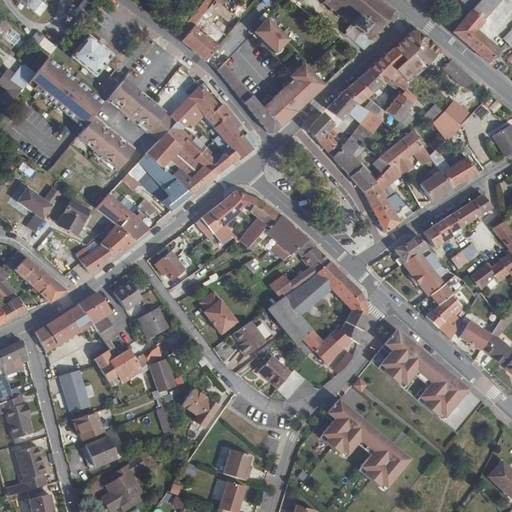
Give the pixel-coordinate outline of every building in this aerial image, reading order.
[(49,3),(45,0),(37,0),(33,6),(41,12),(49,3)] [(85,11),(93,0),(82,0),(78,5),(85,11)] [(200,0),(174,32),(179,37),(200,13),(207,4),(202,0),(200,0)] [(224,33),(237,18),(216,1),(215,0),(210,0),(207,4),(200,13),(224,33)] [(370,37),(372,39),(373,40),(376,38),(375,36),(379,30),(381,31),(383,28),(382,27),(389,18),(391,19),(393,17),(392,15),(394,12),(396,14),(398,11),(394,8),(393,9),(387,4),(388,3),(385,1),(384,3),(380,0),(324,0),(324,3),(328,2),(333,6),(331,8),(334,10),(335,8),(340,12),(339,14),(341,16),(343,14),(347,17),(346,19),(348,21),(350,19),(354,23),(353,24),(356,27),(358,25),(362,29),(361,30),(364,33),(366,32),(371,36),(370,37)] [(489,15),(502,0),(482,0),(478,5),(489,15)] [(82,13),(72,5),(68,10),(78,18),(82,13)] [(491,61),(502,49),(478,28),(489,15),(478,5),(457,31),(491,61)] [(179,37),(204,57),(224,33),(200,13),(179,37)] [(277,27),(267,18),(252,33),(274,55),(286,42),(274,31),(277,27)] [(364,46),(372,39),(370,37),(371,36),(366,32),(364,33),(361,30),(362,29),(358,25),(356,27),(353,24),(348,32),(364,46)] [(429,64),(442,49),(422,31),(416,30),(395,48),(411,66),(404,74),(402,75),(406,78),(426,61),(429,64)] [(95,76),(113,54),(88,34),(70,56),(95,76)] [(52,51),(58,44),(46,35),(41,42),(52,51)] [(387,54),(404,74),(411,66),(395,48),(387,54)] [(411,82),(406,78),(402,75),(404,74),(387,54),(370,68),(384,83),(391,77),(396,80),(398,78),(400,80),(398,83),(404,87),(406,89),(406,88),(411,82)] [(98,110),(106,101),(49,55),(37,70),(30,78),(36,83),(33,87),(78,123),(81,120),(82,121),(93,107),(98,110)] [(113,57),(110,64),(119,67),(121,60),(113,57)] [(467,87),(476,77),(452,58),(444,67),(467,87)] [(30,78),(37,70),(24,60),(15,71),(11,77),(24,86),(30,78)] [(272,131),(280,125),(259,101),(224,61),(218,68),(267,130),(268,130),(272,131)] [(314,93),(325,83),(315,73),(313,76),(301,63),(292,72),(314,93)] [(115,89),(126,74),(131,69),(126,65),(110,85),(115,89)] [(11,77),(15,71),(10,67),(5,73),(7,74),(11,77)] [(384,83),(370,68),(359,78),(373,92),(375,92),(379,88),(384,83)] [(306,101),(314,93),(292,72),(290,73),(293,77),(280,88),(288,96),(285,98),(295,109),(305,99),(306,101)] [(24,86),(11,77),(7,74),(2,80),(11,87),(4,96),(12,101),(24,86)] [(180,119),(173,113),(155,98),(126,74),(115,89),(109,96),(150,130),(152,128),(162,137),(169,131),(175,124),(180,119)] [(373,92),(359,78),(350,85),(346,90),(358,101),(357,101),(372,111),(377,115),(382,109),(368,99),(373,92)] [(203,111),(208,117),(219,105),(200,85),(173,113),(180,119),(185,114),(193,121),(203,111)] [(418,96),(406,88),(406,89),(403,92),(414,101),(418,96)] [(358,101),(346,90),(337,99),(351,109),(357,101),(358,101)] [(280,125),(290,116),(289,113),(269,91),(259,101),(280,125)] [(408,124),(416,116),(412,113),(416,109),(411,105),(414,101),(403,92),(401,91),(388,108),(400,118),(401,117),(408,124)] [(351,109),(337,99),(329,107),(344,117),(350,111),(351,109)] [(372,111),(357,101),(351,109),(350,111),(364,121),(372,111)] [(489,106),(493,113),(501,108),(496,101),(489,106)] [(216,127),(231,113),(222,102),(219,105),(208,117),(216,127)] [(432,121),(443,110),(436,103),(425,114),(432,121)] [(484,103),(477,110),(483,115),(489,109),(484,103)] [(97,112),(98,110),(93,107),(82,121),(87,124),(97,112)] [(398,121),(382,109),(377,115),(384,119),(394,126),(398,121)] [(447,137),(456,129),(444,109),(443,110),(432,121),(446,138),(447,137)] [(377,115),(372,111),(364,121),(362,124),(374,133),(384,119),(377,115)] [(113,126),(97,112),(87,124),(79,134),(119,168),(137,146),(121,133),(119,134),(111,128),(113,126)] [(334,122),(325,112),(310,128),(320,139),(330,127),(334,122)] [(256,143),(231,113),(216,127),(229,142),(228,143),(234,151),(236,149),(240,155),(256,143)] [(308,126),(318,116),(315,113),(305,123),(308,126)] [(188,126),(193,121),(185,114),(180,119),(188,126)] [(506,154),(511,150),(511,122),(494,132),(506,154)] [(169,131),(184,146),(196,156),(207,145),(195,135),(191,138),(175,124),(169,131)] [(374,133),(362,124),(355,132),(367,142),(374,133)] [(121,133),(113,126),(111,128),(119,134),(121,133)] [(330,127),(320,139),(332,153),(337,147),(334,144),(338,139),(335,135),(341,130),(337,126),(334,131),(330,127)] [(195,192),(217,174),(206,165),(191,178),(179,168),(177,170),(168,162),(184,146),(169,131),(162,137),(148,152),(195,192)] [(391,152),(396,158),(404,171),(405,172),(416,164),(411,156),(418,151),(426,145),(416,131),(401,142),(391,152)] [(355,132),(354,134),(366,143),(367,142),(355,132)] [(341,150),(336,157),(343,165),(354,152),(362,142),(353,135),(341,150)] [(362,142),(354,152),(357,156),(366,144),(362,142)] [(217,174),(240,155),(236,149),(234,151),(228,143),(215,156),(208,150),(210,148),(207,145),(196,156),(206,165),(217,174)] [(418,151),(425,161),(433,156),(426,145),(418,151)] [(38,146),(28,161),(36,165),(46,152),(38,146)] [(191,178),(206,165),(196,156),(184,146),(168,162),(177,170),(179,168),(191,178)] [(337,147),(332,153),(336,157),(341,150),(337,147)] [(46,152),(36,165),(50,173),(59,161),(46,152)] [(173,209),(195,192),(148,152),(131,170),(142,181),(144,182),(154,171),(171,193),(164,200),(173,209)] [(354,152),(343,165),(365,188),(374,182),(380,178),(392,164),(386,159),(380,167),(377,164),(370,170),(357,156),(354,152)] [(386,159),(392,164),(396,158),(391,152),(386,159)] [(444,170),(455,184),(479,170),(467,155),(444,170)] [(23,158),(0,190),(0,213),(35,166),(28,161),(23,158)] [(392,164),(380,178),(388,192),(398,186),(397,185),(393,179),(396,177),(404,171),(396,158),(392,164)] [(423,181),(433,198),(455,184),(444,170),(443,169),(423,181)] [(142,181),(131,170),(124,177),(136,188),(142,181)] [(144,182),(164,200),(171,193),(154,171),(144,182)] [(63,179),(51,173),(33,209),(45,215),(63,179)] [(374,182),(365,188),(387,230),(402,219),(393,202),(388,192),(380,178),(374,182)] [(388,192),(393,202),(404,196),(398,186),(388,192)] [(122,225),(136,238),(165,215),(146,199),(140,206),(134,213),(128,208),(129,206),(124,202),(111,191),(97,206),(112,220),(116,223),(120,227),(122,225)] [(249,209),(255,196),(238,191),(221,204),(226,211),(219,218),(224,224),(226,223),(243,209),(244,206),(249,209)] [(483,210),(493,204),(485,193),(475,199),(483,210)] [(266,200),(255,196),(249,209),(254,211),(257,214),(266,200)] [(393,202),(402,219),(414,211),(404,196),(393,202)] [(72,197),(58,220),(75,231),(81,222),(80,221),(89,207),(72,197)] [(134,213),(140,206),(128,197),(124,202),(129,206),(128,208),(134,213)] [(475,199),(454,212),(462,224),(483,210),(475,199)] [(274,207),(266,200),(257,214),(264,220),(274,207)] [(226,211),(221,204),(198,221),(210,235),(215,231),(224,224),(219,218),(226,211)] [(462,224),(453,230),(456,235),(465,229),(463,226),(495,206),(493,204),(483,210),(462,224)] [(281,213),(274,207),(264,220),(267,222),(270,226),(281,213)] [(257,214),(254,211),(250,218),(254,222),(262,229),(267,222),(264,220),(257,214)] [(454,212),(445,218),(453,230),(462,224),(454,212)] [(311,237),(281,213),(270,226),(297,249),(309,239),(311,237)] [(505,218),(504,213),(497,218),(500,222),(505,218)] [(24,235),(34,241),(38,237),(42,236),(49,226),(36,218),(24,235)] [(445,218),(436,224),(445,235),(449,232),(453,230),(445,218)] [(511,226),(505,218),(500,222),(495,225),(511,246),(511,226)] [(109,231),(116,223),(112,220),(106,228),(109,231)] [(262,229),(254,222),(241,240),(248,246),(262,229)] [(80,260),(89,272),(136,238),(122,225),(120,227),(116,223),(109,231),(100,242),(101,244),(87,255),(80,260)] [(234,232),(226,223),(224,224),(215,231),(229,247),(241,240),(233,232),(234,232)] [(436,224),(427,229),(435,241),(445,235),(436,224)] [(445,235),(435,241),(437,244),(451,236),(449,232),(445,235)] [(403,263),(406,261),(430,244),(422,233),(398,248),(404,255),(399,258),(403,263)] [(309,239),(297,249),(304,254),(299,258),(304,263),(308,260),(312,265),(291,281),(283,271),(269,283),(282,298),(318,271),(333,260),(317,244),(315,245),(309,239)] [(475,241),(465,248),(472,258),(482,251),(475,241)] [(431,293),(433,292),(446,281),(439,272),(435,268),(442,263),(430,244),(406,261),(431,293)] [(472,258),(465,248),(455,255),(462,265),(472,258)] [(13,269),(25,256),(17,249),(6,263),(13,269)] [(172,249),(160,260),(169,271),(175,278),(188,267),(172,249)] [(304,254),(297,249),(293,252),(299,258),(304,254)] [(77,257),(80,260),(87,255),(85,251),(77,257)] [(511,252),(503,259),(511,271),(511,269),(511,252)] [(32,284),(43,270),(25,256),(13,269),(32,284)] [(246,264),(252,272),(260,267),(253,258),(246,264)] [(474,274),(484,285),(488,282),(497,274),(500,279),(511,271),(503,259),(495,265),(491,261),(474,274)] [(169,271),(160,260),(157,263),(166,274),(169,271)] [(363,290),(333,260),(318,271),(333,287),(353,309),(356,305),(369,315),(369,313),(366,298),(365,294),(363,290)] [(447,267),(442,263),(435,268),(439,272),(447,267)] [(79,264),(68,272),(75,283),(87,275),(79,264)] [(15,290),(4,278),(8,273),(0,266),(0,288),(6,296),(15,290)] [(42,291),(52,278),(43,270),(32,284),(42,291)] [(333,287),(318,271),(282,298),(269,307),(296,338),(301,334),(309,328),(318,320),(307,306),(333,287)] [(497,274),(488,282),(491,287),(500,279),(497,274)] [(452,288),(464,302),(468,299),(470,297),(452,276),(446,281),(433,292),(438,299),(439,299),(452,288)] [(122,301),(139,291),(130,277),(114,288),(122,301)] [(66,289),(52,278),(42,291),(51,300),(66,289)] [(430,316),(457,340),(475,317),(464,302),(452,288),(439,299),(438,299),(436,301),(438,304),(430,316)] [(106,303),(98,289),(79,301),(80,302),(90,316),(96,323),(105,316),(100,307),(106,303)] [(206,311),(223,333),(238,320),(216,290),(202,301),(209,309),(206,311)] [(142,296),(139,291),(122,301),(126,306),(142,296)] [(19,317),(31,311),(19,295),(9,301),(19,317)] [(12,321),(19,317),(9,301),(1,305),(12,321)] [(90,316),(80,302),(49,325),(60,342),(75,334),(79,331),(76,326),(90,316)] [(111,312),(106,303),(100,307),(105,316),(111,312)] [(1,305),(0,305),(0,323),(1,325),(12,321),(1,305)] [(361,340),(369,315),(356,305),(353,309),(345,323),(341,329),(353,336),(361,340)] [(169,324),(159,306),(139,317),(149,336),(169,324)] [(504,315),(492,334),(484,347),(503,364),(504,363),(511,353),(511,348),(499,336),(511,317),(511,316),(509,312),(504,315)] [(96,323),(90,316),(76,326),(79,331),(75,334),(79,339),(98,326),(96,323)] [(111,325),(105,316),(96,323),(98,326),(102,332),(111,326),(111,325)] [(253,319),(235,332),(244,344),(241,346),(246,353),(267,339),(253,319)] [(317,336),(309,328),(301,334),(315,347),(337,327),(341,329),(345,323),(337,319),(317,336)] [(111,326),(102,332),(110,342),(118,335),(111,326)] [(337,353),(353,336),(341,329),(337,327),(315,347),(331,361),(338,354),(337,353)] [(308,354),(315,347),(301,334),(296,338),(294,340),(308,354)] [(482,405),(401,337),(374,368),(434,418),(439,423),(455,436),(482,405)] [(23,339),(0,350),(7,371),(23,366),(21,358),(28,356),(23,339)] [(141,366),(136,357),(129,347),(113,357),(108,349),(96,357),(109,379),(119,372),(123,378),(142,367),(141,366)] [(350,364),(357,354),(352,348),(335,365),(341,372),(350,364)] [(7,371),(0,350),(0,400),(15,394),(7,371)] [(149,357),(148,354),(146,351),(136,357),(141,366),(150,360),(149,357)] [(229,364),(235,368),(241,361),(245,364),(249,358),(239,351),(229,364)] [(261,368),(280,385),(294,369),(275,351),(261,368)] [(150,360),(160,389),(167,387),(166,381),(174,379),(165,352),(149,357),(150,360)] [(60,364),(47,368),(56,404),(70,401),(60,364)] [(280,385),(280,386),(290,396),(307,377),(297,367),(294,369),(280,385)] [(109,379),(113,385),(123,378),(119,372),(109,379)] [(370,391),(362,386),(357,393),(364,398),(370,391)] [(192,389),(182,405),(197,416),(194,421),(203,427),(217,406),(192,389)] [(22,392),(15,394),(0,400),(0,410),(6,408),(15,438),(35,432),(30,416),(29,412),(32,411),(28,401),(25,401),(22,392)] [(124,402),(132,399),(128,393),(120,396),(124,402)] [(402,457),(341,405),(329,418),(336,424),(324,439),(328,444),(326,446),(342,460),(344,457),(350,461),(362,446),(376,457),(363,472),(368,477),(366,480),(382,493),(384,490),(389,494),(413,466),(408,462),(402,457)] [(83,438),(101,431),(93,411),(74,416),(83,438)] [(408,462),(439,423),(434,418),(402,457),(408,462)] [(160,432),(166,429),(162,422),(155,425),(160,432)] [(111,434),(88,443),(96,464),(119,454),(111,434)] [(96,464),(88,443),(84,444),(93,465),(96,464)] [(8,488),(10,495),(50,483),(46,472),(48,472),(40,445),(18,451),(27,478),(25,479),(26,483),(8,488)] [(226,471),(251,479),(253,471),(250,470),(255,454),(233,447),(226,471)] [(117,492),(110,497),(116,508),(145,487),(134,469),(147,460),(142,453),(118,469),(121,474),(114,478),(118,485),(117,492)] [(511,470),(505,462),(490,476),(511,500),(511,470)] [(195,475),(196,465),(187,464),(186,474),(195,475)] [(107,494),(110,497),(117,492),(118,485),(114,478),(110,481),(115,488),(107,494)] [(222,508),(236,511),(240,511),(247,486),(229,482),(222,508)] [(173,483),(170,492),(179,495),(182,486),(173,483)] [(58,511),(53,493),(33,499),(36,511),(58,511)] [(173,506),(184,508),(185,498),(174,497),(173,506)] [(315,511),(318,504),(298,498),(296,506),(294,505),(292,511),(315,511)]
